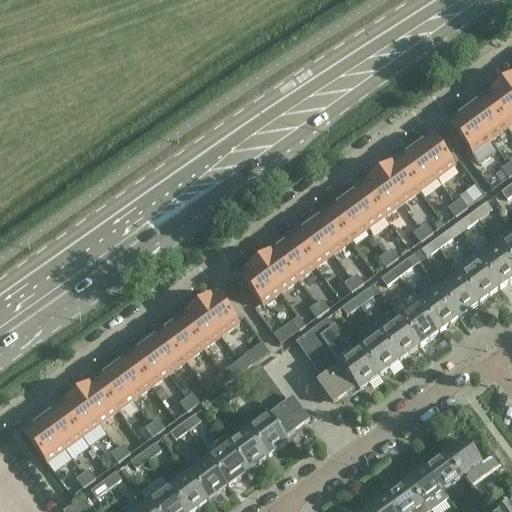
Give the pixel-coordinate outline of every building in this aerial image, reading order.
[(511,79),(503,86),(511,99),(511,79)] [(511,127),(511,99),(503,86),(485,99),(508,130),(511,127)] [(508,130),(485,99),(468,112),(491,143),(508,130)] [(491,143),(468,112),(450,125),(473,156),(491,143)] [(456,169),(433,137),(414,151),(437,182),(456,169)] [(437,182),(414,151),(397,163),(420,195),(437,182)] [(420,195),(397,163),(380,176),(403,207),(420,195)] [(511,178),(511,172),(508,166),(502,171),(509,181),(511,178)] [(403,207),(380,176),(363,189),(385,220),(403,207)] [(507,202),(511,198),(511,186),(501,194),(507,202)] [(474,187),(466,193),(474,204),(482,198),(474,187)] [(385,220),(363,189),(345,201),(368,232),(385,220)] [(368,232),(345,201),(328,214),(351,245),(368,232)] [(461,201),(454,205),(462,215),(468,211),(461,201)] [(462,215),(454,205),(448,210),(455,220),(462,215)] [(474,214),(480,222),(493,213),(487,205),(474,214)] [(351,245),(328,214),(311,226),(334,258),(351,245)] [(467,231),(480,222),(474,214),(461,223),(467,231)] [(439,221),(433,225),(438,231),(443,227),(439,221)] [(334,258),(311,226),(294,239),(316,270),(334,258)] [(426,226),(420,231),(427,241),(433,236),(426,226)] [(427,241),(420,231),(414,235),(421,245),(427,241)] [(435,243),(441,251),(453,242),(447,234),(435,243)] [(511,265),(511,238),(499,248),(511,265)] [(316,270),(294,239),(276,252),(299,283),(316,270)] [(427,260),(441,251),(435,243),(422,252),(427,260)] [(479,263),(500,291),(511,281),(511,265),(499,248),(479,263)] [(299,283),(276,252),(259,264),(282,295),(299,283)] [(391,252),(385,256),(392,266),(399,261),(391,252)] [(392,266),(385,256),(379,261),(386,270),(392,266)] [(480,305),(500,291),(479,263),(476,258),(456,273),(459,277),(480,305)] [(413,271),(411,268),(407,263),(394,272),(400,280),(413,271)] [(282,295),(259,264),(241,278),(263,309),(282,295)] [(400,280),(394,272),(381,281),(387,290),(400,280)] [(357,277),(351,281),(358,291),(364,287),(357,277)] [(460,320),(480,305),(459,277),(439,292),(460,320)] [(358,291),(351,281),(344,286),(351,296),(358,291)] [(436,287),(416,302),(440,334),(460,320),(439,292),(436,287)] [(367,292),(355,301),(361,309),(373,300),(367,292)] [(240,326),(217,295),(199,308),(221,340),(240,326)] [(440,334),(416,302),(412,297),(392,311),(399,321),(420,349),(440,334)] [(361,309),(355,301),(342,310),(348,318),(361,309)] [(322,302),(316,307),(323,316),(329,312),(322,302)] [(323,316),(316,307),(310,311),(317,321),(323,316)] [(221,340),(199,308),(181,321),(204,352),(221,340)] [(292,324),(299,334),(306,329),(299,319),(292,324)] [(204,352),(181,321),(164,333),(187,365),(204,352)] [(360,393),(380,378),(359,350),(352,355),(327,321),(315,330),(321,339),(328,349),(335,359),(342,368),(349,378),(356,388),(360,393)] [(379,336),(400,364),(420,349),(399,321),(379,336)] [(321,339),(315,330),(314,329),(295,343),(303,353),(321,339)] [(187,365),(164,333),(147,346),(169,377),(187,365)] [(279,333),(273,337),(280,347),(286,343),(279,333)] [(380,378),(400,364),(379,336),(359,350),(380,378)] [(303,353),(310,362),(328,349),(321,339),(303,353)] [(444,343),(434,350),(438,355),(448,348),(444,343)] [(169,377),(147,346),(129,359),(152,390),(169,377)] [(310,362),(317,372),(335,359),(328,349),(310,362)] [(238,363),(245,373),(252,368),(245,358),(238,363)] [(152,390),(129,359),(112,371),(135,403),(152,390)] [(335,359),(317,372),(324,381),(342,368),(335,359)] [(249,391),(268,377),(261,368),(242,382),(249,391)] [(321,383),(328,393),(349,378),(342,368),(324,381),(321,383)] [(135,403),(112,371),(95,384),(118,415),(135,403)] [(228,371),(221,376),(228,385),(235,381),(228,371)] [(228,385),(221,376),(215,380),(222,390),(228,385)] [(249,391),(256,401),(275,387),(268,377),(249,391)] [(349,378),(328,393),(336,403),(356,388),(349,378)] [(118,415),(95,384),(78,397),(100,428),(118,415)] [(256,401),(262,411),(281,396),(275,387),(256,401)] [(223,397),(230,406),(242,398),(235,388),(223,397)] [(193,396),(187,401),(194,411),(200,406),(193,396)] [(271,420),(289,407),(281,396),(262,411),(267,418),(268,417),(269,417),(271,420)] [(100,428),(78,397),(60,409),(83,440),(100,428)] [(217,416),(230,406),(223,397),(210,406),(217,416)] [(194,411),(187,401),(180,405),(187,415),(194,411)] [(291,405),(289,407),(271,420),(269,417),(268,417),(278,431),(299,415),(291,405)] [(83,440),(60,409),(43,422),(66,453),(83,440)] [(278,431),(285,440),(306,425),(299,415),(278,431)] [(183,426),(190,436),(203,427),(196,417),(183,426)] [(248,432),(269,460),(289,445),(285,440),(278,431),(268,417),(267,418),(248,432)] [(66,453),(43,422),(25,435),(47,466),(66,453)] [(158,422),(152,426),(159,436),(165,431),(158,422)] [(159,436),(152,426),(146,431),(153,440),(159,436)] [(177,445),(190,436),(183,426),(170,435),(177,445)] [(249,474),(269,460),(248,432),(228,446),(249,474)] [(168,440),(165,442),(170,449),(173,447),(168,440)] [(464,442),(444,457),(461,480),(481,465),(464,442)] [(143,455),(150,465),(163,456),(156,446),(143,455)] [(229,489),(249,474),(228,446),(209,461),(229,489)] [(124,447),(117,451),(124,461),(131,457),(124,447)] [(124,461),(117,451),(111,456),(118,466),(124,461)] [(137,474),(150,465),(143,455),(130,465),(137,474)] [(444,457),(425,471),(442,494),(461,480),(444,457)] [(209,503),(229,489),(209,461),(189,475),(209,503)] [(405,485),(425,511),(434,511),(448,502),(442,494),(425,471),(405,485)] [(89,472),(83,477),(90,486),(96,482),(89,472)] [(104,484),(111,494),(123,485),(116,475),(104,484)] [(169,490),(184,511),(196,511),(209,503),(189,475),(169,490)] [(90,486),(83,477),(76,481),(83,491),(90,486)] [(98,503),(111,494),(104,484),(90,494),(98,503)] [(425,511),(405,485),(386,499),(395,511),(425,511)] [(490,493),(500,507),(509,501),(499,487),(490,493)] [(154,511),(184,511),(169,490),(149,505),(154,511)] [(395,511),(386,499),(367,511),(395,511)]
